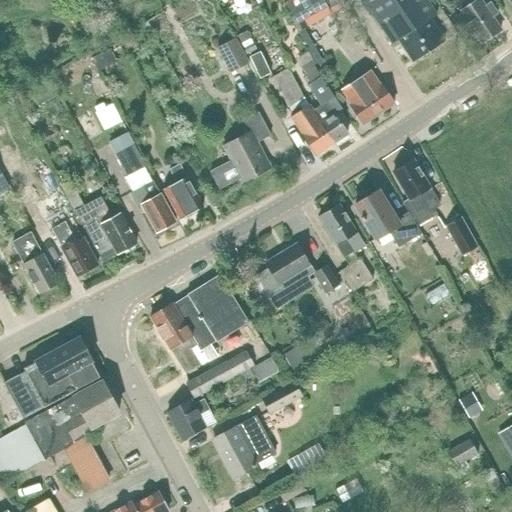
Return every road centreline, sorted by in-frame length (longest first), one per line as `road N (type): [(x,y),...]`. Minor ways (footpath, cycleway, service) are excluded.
road 1 (secondary): [(90,304),(322,184),(511,58)]
road 2 (secondary): [(201,511),(90,304)]
